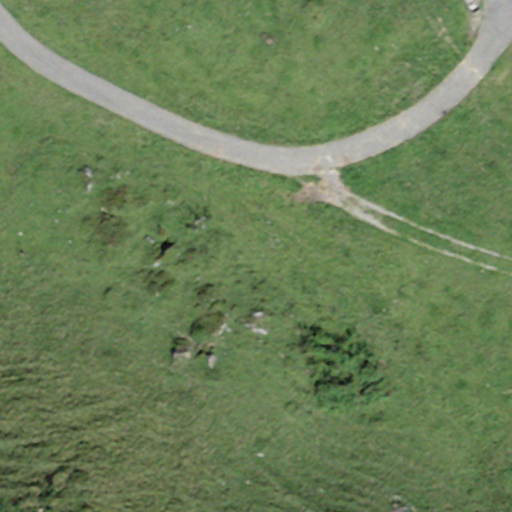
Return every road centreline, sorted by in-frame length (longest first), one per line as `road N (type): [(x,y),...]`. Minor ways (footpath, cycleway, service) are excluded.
road 1 (track): [(283,171),(27,60),(0,20)]
road 2 (track): [(283,171),(378,141),(444,103),(511,3)]
